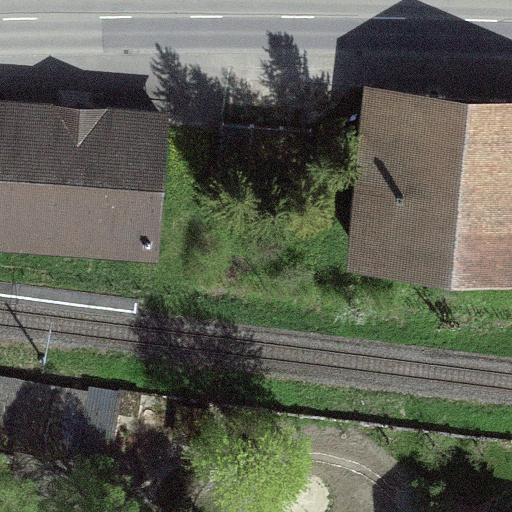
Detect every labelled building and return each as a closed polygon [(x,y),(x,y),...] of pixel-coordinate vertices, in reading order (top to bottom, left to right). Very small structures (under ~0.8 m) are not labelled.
[(511,100),(375,91),(359,253),(511,266),(511,100)] [(0,104),(0,235),(152,246),(162,116),(0,104)] [(311,128),(222,121),(217,181),(306,187),(311,128)] [(0,376),(0,441),(104,459),(114,406),(136,412),(140,392),(118,389),(116,396),(0,376)] [(180,407),(176,437),(201,440),(205,410),(180,407)]
